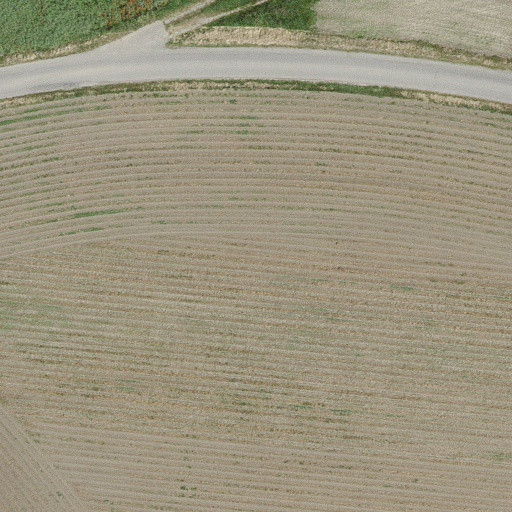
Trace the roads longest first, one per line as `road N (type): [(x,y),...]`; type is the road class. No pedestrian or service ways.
road 1 (unclassified): [(0,95),(138,79),(337,78),(511,103)]
road 2 (track): [(230,0),(162,24),(90,85)]
